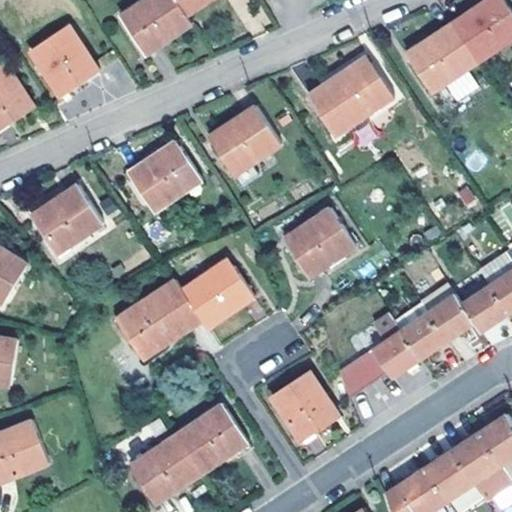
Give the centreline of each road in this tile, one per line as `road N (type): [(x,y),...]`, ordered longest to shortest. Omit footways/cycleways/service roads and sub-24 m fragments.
road 1 (residential): [(0,175),(395,0)]
road 2 (residential): [(308,491),(511,362)]
